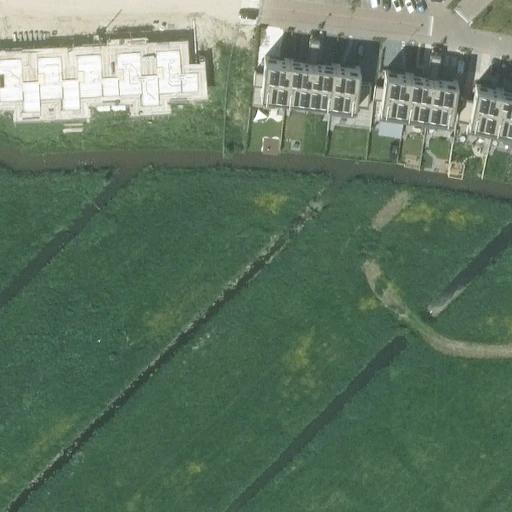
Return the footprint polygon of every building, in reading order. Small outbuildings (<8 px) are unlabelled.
[(308,39),(307,50),(317,51),(318,40),(308,39)] [(184,49),(159,51),(161,95),(187,93),(184,49)] [(307,50),(306,60),(311,61),(307,99),(328,101),(327,111),(329,111),(334,63),(316,61),(317,51),(307,50)] [(145,51),(120,53),(122,98),(148,96),(145,51)] [(106,54),(80,56),(84,101),(109,99),(106,54)] [(429,54),(428,65),(438,66),(439,55),(429,54)] [(254,70),(252,83),(260,84),(259,94),(284,97),(288,58),(263,55),(262,71),(254,70)] [(66,57),(41,59),(44,103),(69,102),(66,57)] [(288,58),(284,97),(307,99),(311,61),(306,60),(288,58)] [(27,60),(2,61),(5,106),(30,104),(27,60)] [(334,63),(329,111),(354,114),(355,104),(367,106),(369,82),(357,81),(359,66),(334,63)] [(409,72),(402,120),(425,123),(431,76),(436,76),(438,66),(428,65),(427,75),(409,72)] [(374,83),(372,96),(380,97),(377,117),(402,120),(409,72),(384,69),(382,84),(374,83)] [(431,76),(425,123),(449,127),(456,79),(436,76),(431,76)] [(459,95),(455,118),(467,120),(465,130),(489,135),(499,87),(475,82),(472,97),(459,95)] [(511,90),(499,87),(489,135),(511,139),(511,138),(511,90)]
